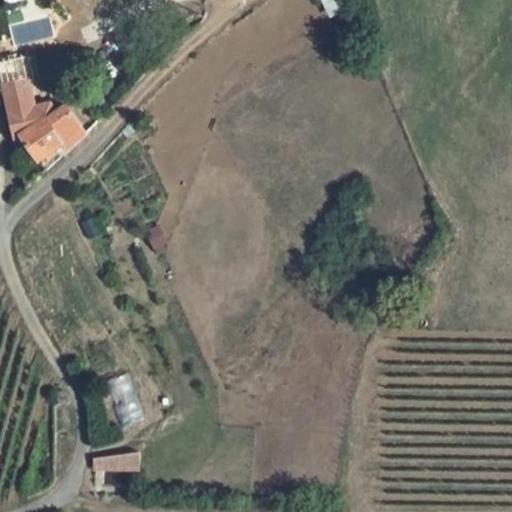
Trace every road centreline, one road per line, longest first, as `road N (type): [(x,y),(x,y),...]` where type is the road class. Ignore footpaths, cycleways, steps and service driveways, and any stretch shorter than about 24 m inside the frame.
road 1 (unclassified): [(19,511),(67,494),(85,425),(78,394),(27,312),(1,229),(108,129)]
road 2 (track): [(108,129),(211,23),(245,0)]
